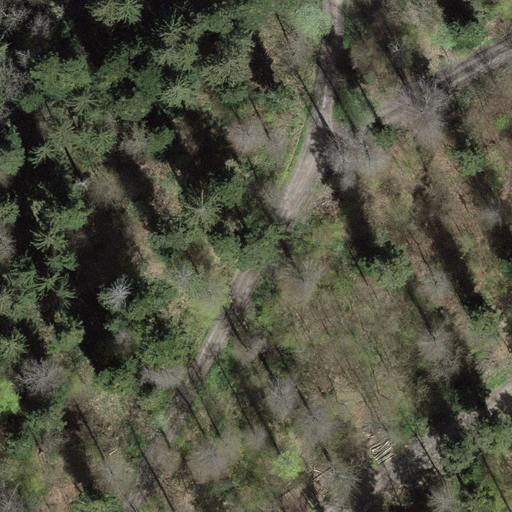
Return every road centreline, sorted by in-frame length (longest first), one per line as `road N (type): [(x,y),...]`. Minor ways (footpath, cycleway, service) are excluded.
road 1 (track): [(129,511),(313,148),(331,65),(332,0)]
road 2 (track): [(313,148),(511,40)]
road 3 (track): [(348,511),(511,398)]
